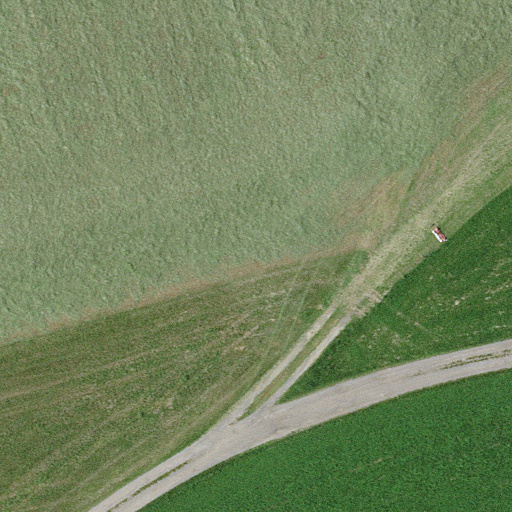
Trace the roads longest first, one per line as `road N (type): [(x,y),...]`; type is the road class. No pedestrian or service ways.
road 1 (track): [(511,341),(480,344),(243,436),(130,511)]
road 2 (track): [(243,436),(445,191),(511,151)]
